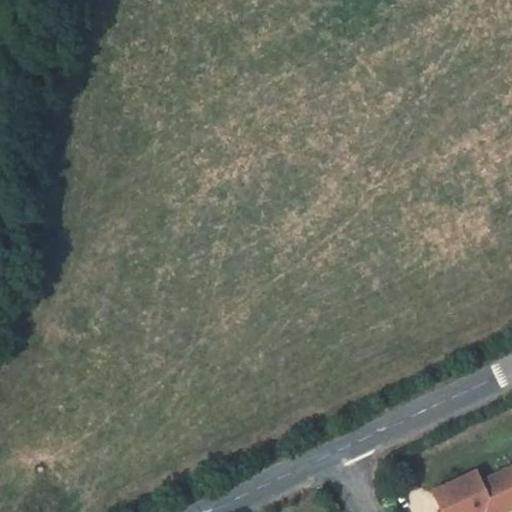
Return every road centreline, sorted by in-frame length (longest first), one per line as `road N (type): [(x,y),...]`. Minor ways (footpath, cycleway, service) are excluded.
road 1 (tertiary): [(511,372),(325,460)]
road 2 (tertiary): [(325,460),(211,511)]
